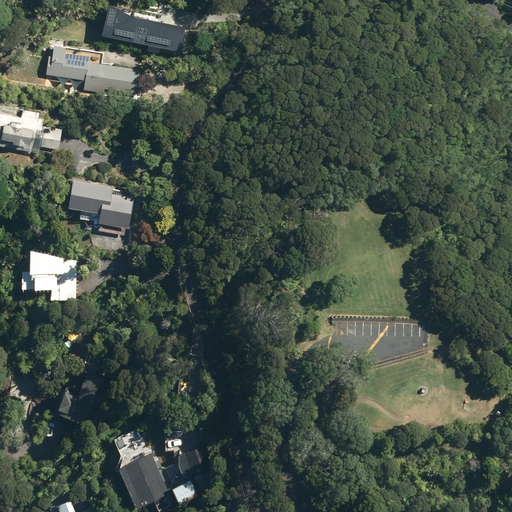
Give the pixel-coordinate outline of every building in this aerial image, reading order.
[(45,56),(42,75),(82,81),(81,90),(103,93),(104,89),(134,94),(138,70),(86,63),(86,57),(61,53),(61,48),(49,46),(48,57),(45,56)] [(30,145),(56,150),(60,130),(38,126),(39,119),(35,119),(36,113),(0,106),(0,147),(29,153),(30,145)] [(97,229),(120,233),(121,229),(125,230),(131,199),(108,195),(109,188),(70,181),(63,210),(79,212),(77,220),(95,222),(94,224),(98,224),(97,229)] [(51,205),(61,207),(63,199),(52,197),(51,205)] [(44,304),(71,303),(73,261),(58,261),(58,260),(23,252),(21,273),(16,272),(13,293),(24,293),(24,295),(46,294),(44,304)] [(51,416),(89,431),(113,370),(97,363),(93,373),(91,373),(90,377),(84,375),(74,399),(59,394),(51,416)] [(181,455),(190,478),(209,471),(200,448),(181,455)] [(112,474),(129,511),(131,511),(167,493),(148,456),(112,474)] [(91,511),(90,509),(83,511),(72,511),(67,501),(50,509),(50,511),(91,511)]
